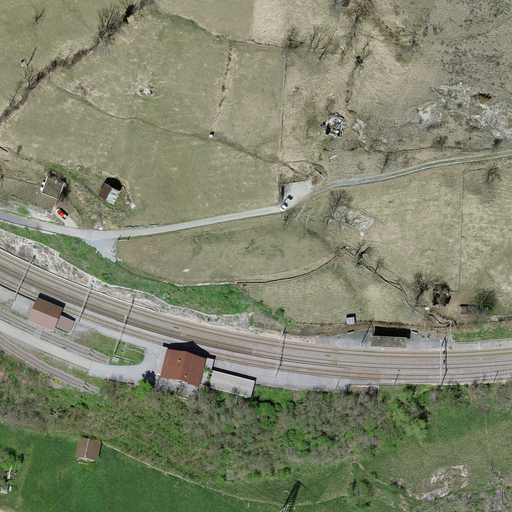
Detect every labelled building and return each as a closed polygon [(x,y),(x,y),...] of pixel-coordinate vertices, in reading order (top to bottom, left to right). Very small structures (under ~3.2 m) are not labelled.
[(64,183),(3,161),(0,169),(0,195),(52,214),(64,183)] [(119,191),(106,183),(99,195),(112,203),(119,191)] [(37,306),(31,322),(51,331),(58,315),(37,306)] [(411,343),(411,338),(374,337),(373,346),(410,347),(411,343)] [(199,388),(202,374),(204,363),(162,354),(158,372),(163,373),(166,358),(199,365),(194,386),(199,388)] [(162,377),(161,379),(194,386),(199,365),(166,358),(163,373),(162,377)] [(248,384),(202,374),(199,388),(235,396),(245,398),(248,384)] [(98,445),(82,442),(79,456),(95,459),(98,445)]
